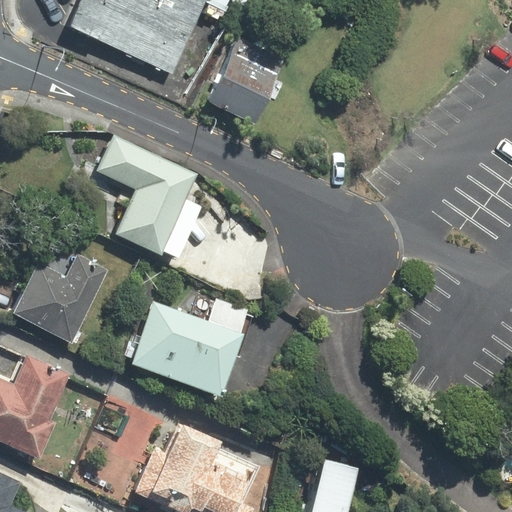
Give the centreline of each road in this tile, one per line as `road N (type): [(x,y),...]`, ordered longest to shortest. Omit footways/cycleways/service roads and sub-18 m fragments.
road 1 (residential): [(348,255),(256,170),(0,56)]
road 2 (residential): [(489,511),(395,445),(349,379),(348,255)]
